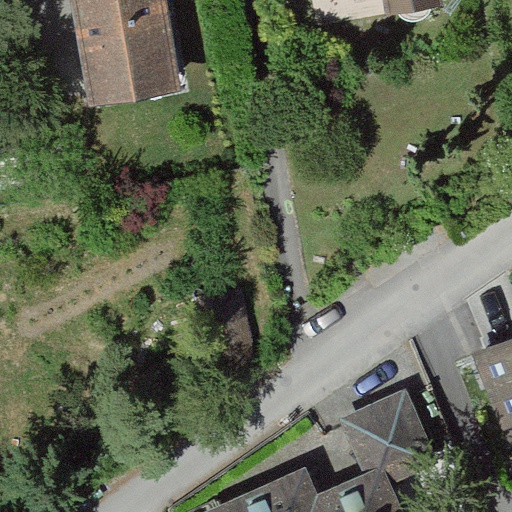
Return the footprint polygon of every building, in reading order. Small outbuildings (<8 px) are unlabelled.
[(76,0),(94,111),(193,96),(177,0),(76,0)] [(454,0),(397,0),(401,20),(456,11),(454,0)] [(245,295),(193,300),(200,369),(252,364),(245,295)] [(511,343),(479,356),(511,437),(511,343)] [(414,389),(341,423),(371,486),(444,452),(414,389)] [(194,511),(352,511),(319,448),(194,511)]
